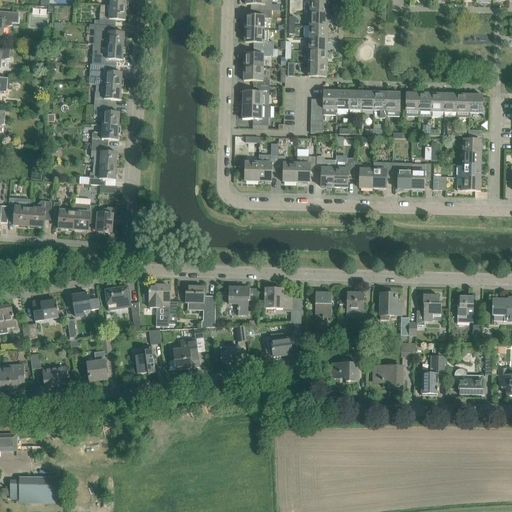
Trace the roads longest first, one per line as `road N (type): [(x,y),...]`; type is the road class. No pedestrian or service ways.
road 1 (residential): [(0,405),(294,369),(356,410),(511,413)]
road 2 (residential): [(511,280),(142,266)]
road 3 (residential): [(494,210),(230,201),(222,184),(224,133)]
road 4 (residential): [(129,249),(144,0)]
road 5 (residential): [(0,297),(132,277),(142,266)]
road 6 (residential): [(224,133),(227,0)]
road 7 (residential): [(224,133),(301,135),(302,81)]
road 8 (residential): [(0,239),(129,249)]
